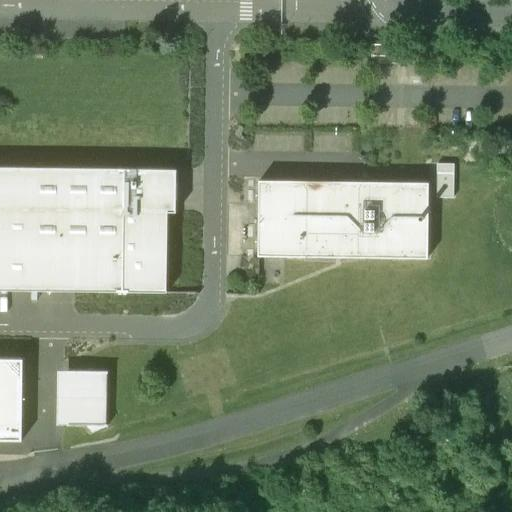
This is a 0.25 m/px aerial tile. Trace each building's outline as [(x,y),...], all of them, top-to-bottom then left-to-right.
[(412,45),(372,44),(371,56),(412,57),(412,45)] [(169,169),(0,167),(0,289),(167,292),(168,212),(168,200),(173,200),(174,181),(168,181),(169,169)] [(428,183),(259,181),(258,256),(427,259),(428,183)] [(23,359),(0,358),(0,440),(22,440),(23,359)] [(107,372),(70,372),(70,373),(71,373),(70,423),(69,424),(86,425),(92,432),(107,426),(108,415),(106,415),(107,373),(107,372)]
